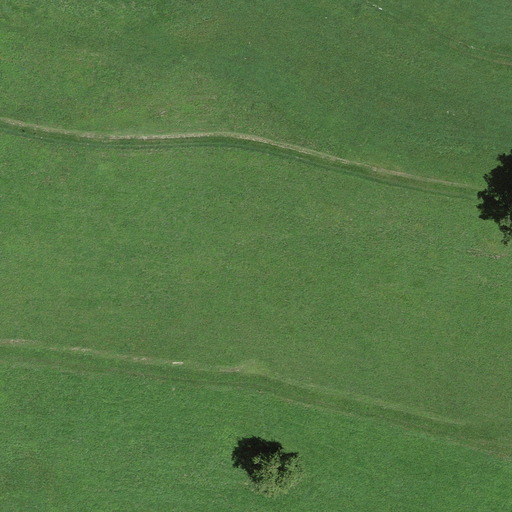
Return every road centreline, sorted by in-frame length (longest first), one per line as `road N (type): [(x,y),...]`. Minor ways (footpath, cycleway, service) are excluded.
road 1 (track): [(0,343),(235,373),(511,430)]
road 2 (track): [(0,114),(99,128),(242,129),(511,182)]
road 3 (track): [(511,45),(400,0)]
